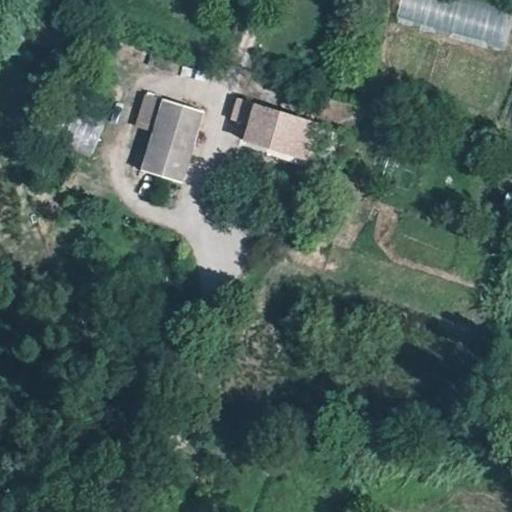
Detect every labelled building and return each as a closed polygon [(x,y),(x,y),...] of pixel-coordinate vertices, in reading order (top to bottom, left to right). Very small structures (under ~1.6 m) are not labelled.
[(511,11),(464,0),(401,0),(396,23),(507,50),(511,31),(511,11)] [(156,133),(166,102),(147,96),(138,128),(156,133)] [(252,126),(248,140),(309,159),(320,125),(317,124),(303,120),(297,118),(240,100),(233,121),(252,126)] [(185,182),(206,114),(166,102),(156,133),(145,170),(185,182)] [(302,103),(297,118),(303,120),(317,124),(322,109),(302,103)] [(69,146),(94,152),(99,131),(74,125),(69,146)]
